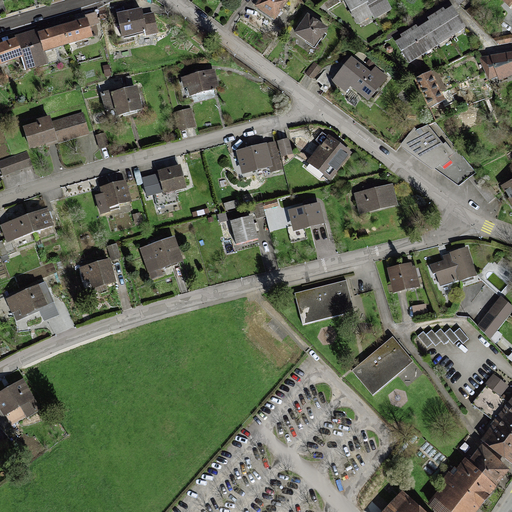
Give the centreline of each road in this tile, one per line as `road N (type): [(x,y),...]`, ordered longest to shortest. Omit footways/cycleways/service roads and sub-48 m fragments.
road 1 (residential): [(467,216),(437,236),(96,328),(0,372)]
road 2 (residential): [(323,108),(0,200)]
road 3 (residential): [(323,108),(173,0)]
road 4 (residential): [(467,216),(323,108)]
